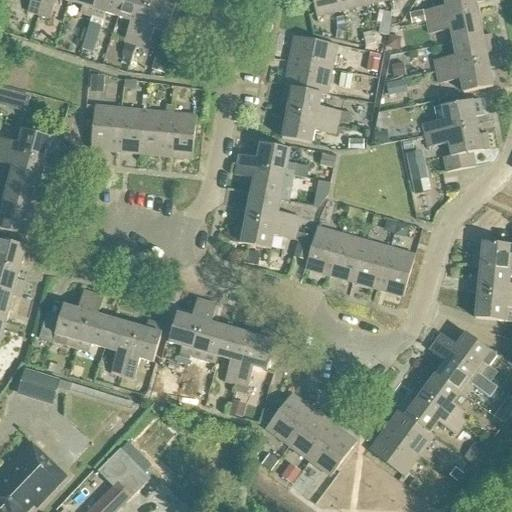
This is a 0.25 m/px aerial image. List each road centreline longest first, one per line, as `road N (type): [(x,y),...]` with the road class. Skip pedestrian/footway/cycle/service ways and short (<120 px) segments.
road 1 (residential): [(511,154),(450,218),(414,331),(386,352),(325,328),(306,298),(201,281),(186,266),(190,239)]
road 2 (residential): [(190,239),(226,93),(217,0)]
